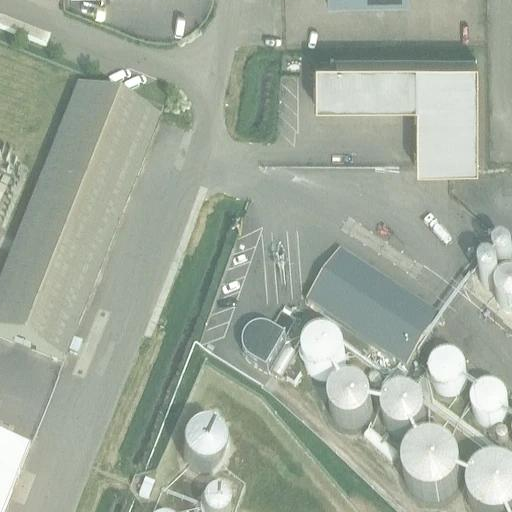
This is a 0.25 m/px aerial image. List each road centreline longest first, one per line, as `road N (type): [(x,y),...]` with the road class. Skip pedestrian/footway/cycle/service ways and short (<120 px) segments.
road 1 (unclassified): [(60,511),(193,161),(217,75)]
road 2 (residential): [(217,75),(0,2)]
road 3 (unclassified): [(511,138),(503,129),(501,0)]
